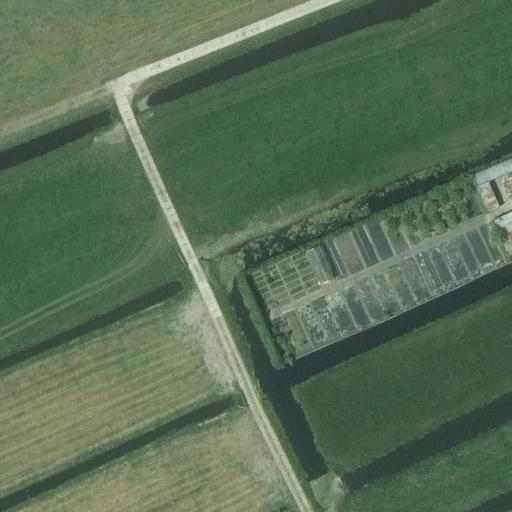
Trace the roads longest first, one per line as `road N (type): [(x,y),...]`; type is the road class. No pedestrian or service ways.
road 1 (track): [(329,0),(117,84),(305,511)]
road 2 (track): [(117,84),(0,131)]
